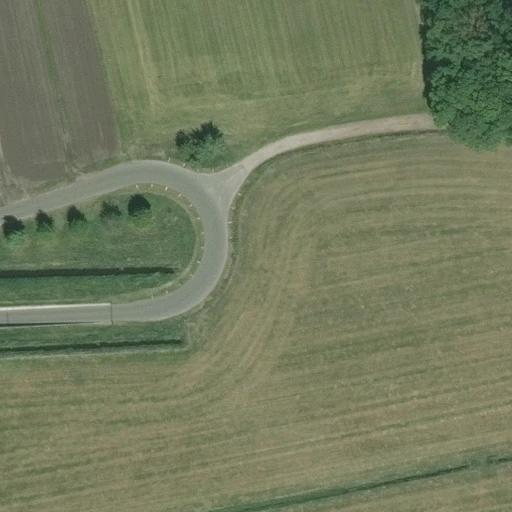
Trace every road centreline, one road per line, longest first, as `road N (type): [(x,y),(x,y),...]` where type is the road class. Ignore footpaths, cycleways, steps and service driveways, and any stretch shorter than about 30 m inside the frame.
road 1 (track): [(212,196),(271,152),(425,128),(511,129)]
road 2 (unclassified): [(222,211),(225,258),(204,290),(186,300),(0,309)]
road 3 (unclassified): [(222,211),(199,178),(159,165),(0,206)]
